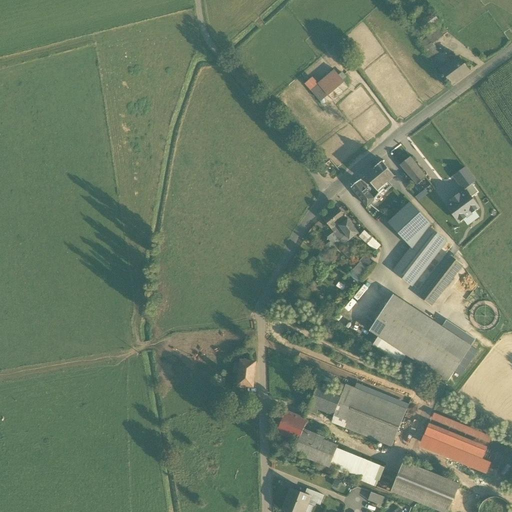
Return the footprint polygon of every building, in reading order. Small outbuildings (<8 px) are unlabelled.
[(368,15),(424,98),(442,87),(386,4),(368,15)] [(423,32),(431,43),(443,35),(435,24),(423,32)] [(440,56),(431,43),(424,49),(433,61),(440,56)] [(440,56),(448,67),(451,64),(443,54),(440,56)] [(420,105),(385,55),(368,67),(403,117),(420,105)] [(442,71),(448,67),(440,56),(433,61),(441,73),(443,72),(442,71)] [(443,72),(452,85),(469,72),(458,59),(451,64),(448,67),(442,71),(443,72)] [(335,71),(319,85),(326,94),(342,80),(335,71)] [(320,99),(326,94),(319,85),(312,90),(320,99)] [(490,140),(494,149),(506,144),(502,135),(490,140)] [(400,165),(417,185),(426,178),(410,157),(400,165)] [(487,157),(482,160),(493,176),(499,173),(487,157)] [(495,165),(501,176),(510,172),(504,160),(495,165)] [(365,176),(377,191),(394,177),(382,162),(365,176)] [(453,176),(464,190),(472,184),(475,182),(465,168),(453,176)] [(502,177),(497,180),(504,192),(509,189),(502,177)] [(351,188),(367,208),(370,205),(369,205),(374,199),(359,181),(351,188)] [(464,190),(466,192),(471,198),(478,193),(472,184),(464,190)] [(425,190),(416,197),(418,201),(428,194),(425,190)] [(466,192),(460,197),(453,202),(447,206),(459,223),(463,220),(475,211),(478,208),(471,198),(466,192)] [(431,225),(410,202),(388,223),(412,249),(428,228),(431,225)] [(323,218),(331,229),(337,224),(345,218),(337,207),(323,218)] [(475,211),(463,220),(467,226),(479,217),(475,211)] [(337,224),(339,226),(347,220),(345,218),(337,224)] [(347,220),(339,226),(349,240),(358,233),(348,219),(347,220)] [(339,226),(337,224),(331,229),(334,233),(329,237),(338,249),(343,245),(349,240),(339,226)] [(428,228),(412,249),(394,272),(411,285),(445,241),(428,228)] [(486,247),(496,238),(489,229),(479,238),(486,247)] [(359,237),(366,244),(372,238),(364,231),(359,237)] [(336,250),(338,249),(329,237),(327,238),(330,242),(333,247),(336,250)] [(366,244),(375,252),(380,246),(372,238),(366,244)] [(328,251),(333,247),(330,242),(324,246),(328,251)] [(511,242),(501,249),(508,261),(511,258),(511,242)] [(485,260),(494,272),(503,265),(495,253),(485,260)] [(319,255),(315,260),(328,270),(332,264),(319,255)] [(359,262),(360,263),(366,268),(372,261),(366,255),(359,262)] [(421,299),(424,301),(456,261),(452,258),(421,299)] [(424,301),(431,306),(463,266),(456,261),(424,301)] [(354,272),(362,279),(369,271),(366,268),(360,263),(352,270),(354,272)] [(362,280),(362,279),(354,272),(350,276),(358,284),(362,280)] [(497,292),(504,306),(511,302),(505,288),(497,292)] [(369,331),(378,337),(406,356),(447,382),(454,372),(471,347),(442,327),(393,295),(369,331)] [(499,322),(500,317),(499,312),(497,307),(494,304),(489,302),(484,301),(479,303),(475,306),(472,310),(471,315),(471,320),(474,325),(477,328),(482,330),(487,330),(492,329),(496,326),(499,322)] [(445,322),(442,327),(471,347),(474,341),(445,322)] [(400,365),(406,356),(378,337),(372,346),(400,365)] [(477,350),(471,347),(454,372),(460,376),(477,350)] [(241,361),(240,370),(254,372),(255,363),(241,361)] [(253,387),(254,372),(240,370),(238,385),(247,386),(253,387)] [(232,403),(245,404),(247,386),(238,385),(234,384),(232,403)] [(346,385),(341,396),(334,414),(333,414),(330,421),(345,426),(345,427),(392,445),(406,409),(346,385)] [(317,387),(310,405),(319,408),(333,414),(334,414),(341,396),(317,387)] [(316,415),(319,408),(310,405),(307,412),(316,415)] [(298,442),(299,442),(303,432),(307,421),(288,413),(279,434),(298,442)] [(431,420),(489,444),(492,437),(434,413),(431,420)] [(424,435),(482,459),(487,447),(429,424),(424,435)] [(293,453),(329,468),(333,458),(337,450),(338,446),(334,445),(334,446),(323,441),(323,440),(303,432),(299,442),(298,442),(293,453)] [(419,447),(486,475),(491,463),(424,436),(419,447)] [(337,450),(333,458),(363,470),(359,480),(375,487),(383,468),(366,462),(337,450)] [(329,468),(359,480),(363,470),(333,458),(329,468)] [(392,491),(443,511),(448,511),(459,486),(403,463),(392,491)] [(308,501),(320,506),(324,496),(308,489),(305,496),(310,498),(308,501)] [(294,511),(295,511),(304,511),(308,501),(310,498),(305,496),(291,490),(287,500),(283,510),(287,511),(294,511)] [(368,501),(381,506),(384,498),(371,493),(368,501)] [(510,511),(509,507),(506,502),(500,498),(494,497),(488,499),(483,502),(480,507),(478,511),(510,511)]
